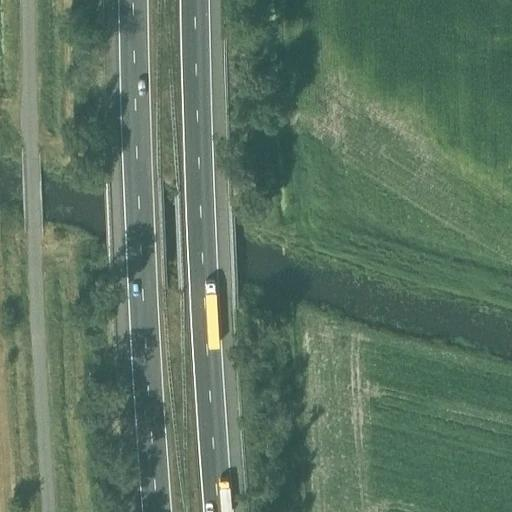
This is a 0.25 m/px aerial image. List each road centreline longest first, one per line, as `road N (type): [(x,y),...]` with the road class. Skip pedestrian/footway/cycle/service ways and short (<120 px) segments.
road 1 (unclassified): [(49,511),(35,375),(28,0)]
road 2 (motorway): [(133,0),(157,511)]
road 3 (motorway): [(218,511),(195,0)]
road 4 (track): [(105,511),(80,249),(32,250)]
road 5 (track): [(30,145),(56,143),(78,128),(79,0)]
